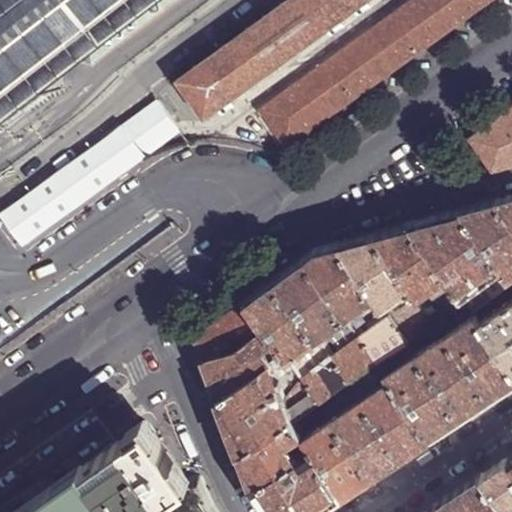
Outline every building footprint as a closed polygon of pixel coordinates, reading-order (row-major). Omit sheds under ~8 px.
[(0,0),(0,104),(134,0),(0,0)] [(287,0),(176,79),(201,115),(363,0),(287,0)] [(408,0),(258,108),(283,145),(485,0),(408,0)] [(154,102),(119,127),(141,156),(175,131),(154,102)] [(511,109),(480,132),(470,139),(493,171),(511,165),(511,109)] [(141,156),(119,127),(0,213),(0,220),(19,244),(141,156)] [(511,196),(497,200),(511,221),(511,196)] [(511,274),(511,221),(497,200),(478,205),(461,210),(509,277),(511,274)] [(452,282),(473,312),(511,283),(511,281),(509,277),(461,210),(434,217),(410,224),(447,275),(452,282)] [(447,275),(410,224),(391,229),(375,233),(419,296),(430,288),(447,275)] [(419,296),(375,233),(357,238),(339,243),(408,342),(438,323),(429,310),(419,296)] [(408,342),(339,243),(317,248),(311,253),(305,257),(378,359),(379,361),(408,342)] [(378,359),(305,257),(287,270),(275,279),(316,336),(320,340),(328,351),(332,356),(349,380),(378,359)] [(447,275),(430,288),(435,294),(452,282),(447,275)] [(285,351),(321,399),(349,380),(332,356),(319,364),(316,359),(311,363),(300,348),(316,336),(275,279),(258,291),(246,299),(277,340),(285,351)] [(226,314),(195,336),(218,397),(271,361),(264,350),(277,340),(246,299),(226,314)] [(511,299),(479,321),(511,367),(511,299)] [(445,333),(491,398),(510,385),(511,383),(511,367),(479,321),(475,315),(445,333)] [(416,353),(461,417),(479,405),(491,398),(445,333),(416,353)] [(328,351),(320,340),(315,344),(323,355),(328,351)] [(292,419),(321,399),(285,351),(271,361),(218,397),(240,452),(292,419)] [(391,378),(432,436),(449,425),(461,417),(416,353),(386,372),(391,378)] [(423,442),(432,436),(391,378),(362,398),(402,455),(423,442)] [(334,416),(373,474),(391,463),(402,455),(362,398),(334,416)] [(360,483),(373,474),(334,416),(304,436),(308,441),(312,447),(318,455),(344,493),(360,483)] [(240,452),(253,487),(297,458),(293,452),(287,443),(302,433),(292,419),(240,452)] [(118,442),(88,464),(123,511),(142,511),(159,501),(160,502),(165,498),(166,499),(176,492),(174,490),(188,480),(147,421),(118,442)] [(293,452),(297,458),(312,447),(308,441),(293,452)] [(270,511),(315,511),(344,493),(318,455),(303,465),(297,458),(253,487),(270,511)] [(498,465),(481,476),(507,511),(511,511),(511,458),(510,456),(498,465)] [(123,511),(88,464),(29,505),(33,511),(123,511)] [(200,472),(195,475),(210,510),(214,508),(200,472)] [(447,498),(457,511),(507,511),(481,476),(461,489),(447,498)] [(457,511),(447,498),(431,508),(425,511),(457,511)]
